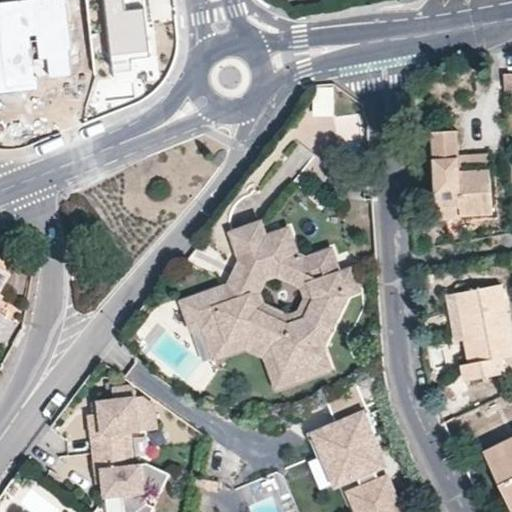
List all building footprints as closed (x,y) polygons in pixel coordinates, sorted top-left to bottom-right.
[(64,0),(21,0),(0,2),(0,94),(36,91),(33,60),(48,59),(50,77),(70,75),(68,50),(70,49),(64,0)] [(143,0),(102,0),(110,73),(132,71),(131,59),(149,57),(143,0)] [(438,210),(461,208),(461,216),(492,214),(490,171),(460,173),(459,160),(457,132),(432,133),(438,210)] [(459,160),(460,173),(490,171),(489,158),(459,160)] [(438,210),(438,221),(461,219),(461,216),(461,208),(438,210)] [(203,328),(221,322),(228,342),(250,334),(274,345),(283,372),(285,374),(325,359),(322,348),(345,300),(347,296),(357,292),(350,271),(339,274),(332,251),(311,258),(305,259),(296,255),(289,230),(266,239),(261,224),(232,234),(242,262),(251,267),(240,291),(229,286),(182,304),(192,332),(203,328)] [(457,294),(462,324),(470,365),(462,366),(465,382),(503,374),(501,359),(511,357),(511,346),(500,286),(457,294)] [(457,294),(451,295),(457,325),(462,324),(457,294)] [(377,434),(356,385),(326,402),(335,421),(337,427),(327,431),(325,425),(305,434),(316,459),(335,451),(348,481),(350,485),(357,482),(360,490),(349,495),(355,511),(399,511),(386,480),(377,483),(374,475),(376,474),(374,469),(362,440),(371,437),(377,434)] [(119,403),(103,404),(104,416),(98,417),(93,417),(95,439),(99,439),(101,453),(132,450),(135,450),(133,433),(162,430),(160,407),(147,398),(141,400),(141,394),(135,389),(117,391),(119,403)] [(337,427),(335,421),(325,425),(327,431),(337,427)] [(383,466),(371,437),(362,440),(374,469),(383,466)] [(501,486),(509,482),(511,487),(511,440),(485,454),(501,486)] [(132,450),(101,453),(102,471),(106,470),(109,497),(125,495),(126,511),(153,511),(154,509),(147,506),(146,492),(148,487),(162,493),(170,475),(149,465),(133,467),(132,450)] [(316,459),(309,462),(321,492),(348,481),(335,451),(316,459)] [(511,511),(511,487),(509,482),(501,486),(511,511)]
